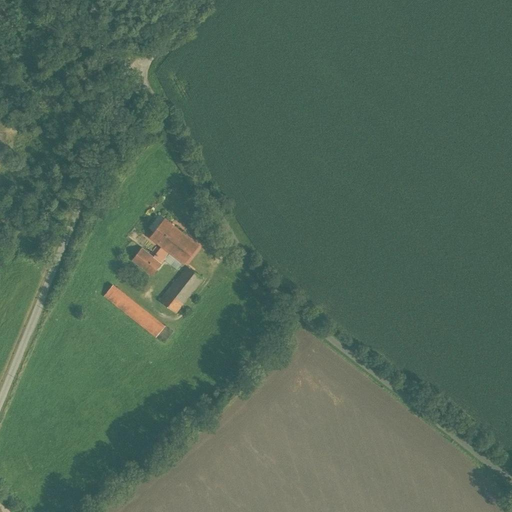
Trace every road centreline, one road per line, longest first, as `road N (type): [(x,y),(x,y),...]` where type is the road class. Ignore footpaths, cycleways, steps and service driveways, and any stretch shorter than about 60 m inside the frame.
road 1 (unclassified): [(136,80),(238,248),(283,298),(511,484)]
road 2 (unclassified): [(0,394),(136,80)]
